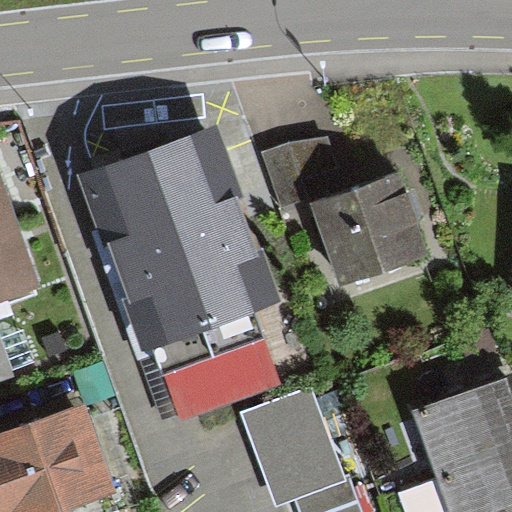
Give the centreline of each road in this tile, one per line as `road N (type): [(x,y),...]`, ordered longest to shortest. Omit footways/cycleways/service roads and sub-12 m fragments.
road 1 (unknown): [(23,49),(148,424),(164,440),(218,463)]
road 2 (primary): [(394,10),(0,51)]
